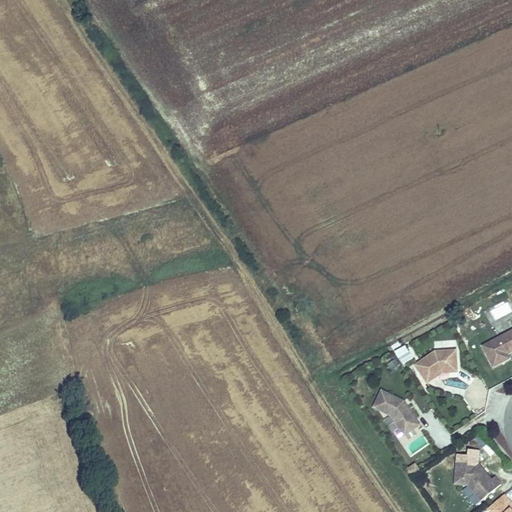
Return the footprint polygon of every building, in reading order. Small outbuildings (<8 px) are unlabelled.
[(491,322),(511,311),(507,302),(486,312),(491,322)] [(511,331),(483,346),(494,367),(511,359),(509,354),(511,352),(511,331)] [(408,350),(399,356),(404,364),(413,358),(408,350)] [(442,373),(440,370),(444,367),(445,370),(458,369),(457,350),(436,351),(416,365),(428,383),(442,373)] [(420,426),(406,407),(403,409),(401,405),(402,402),(380,393),(373,410),(390,417),(405,437),(420,426)] [(458,461),(456,482),(469,484),(482,500),(501,483),(495,476),(492,478),(486,472),(484,473),(482,470),(484,468),(479,463),(458,461)] [(511,511),(511,503),(504,494),(488,508),(491,511),(511,511)]
